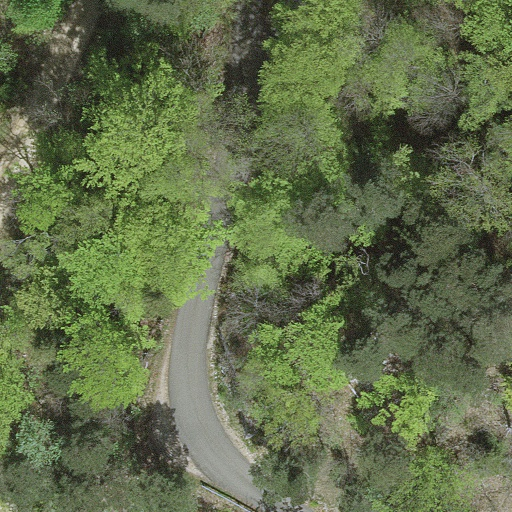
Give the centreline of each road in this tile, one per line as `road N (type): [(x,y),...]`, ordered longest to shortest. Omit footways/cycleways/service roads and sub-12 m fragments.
road 1 (unclassified): [(298,0),(233,161),(189,362),(207,440),(285,511)]
road 2 (track): [(0,511),(0,181),(88,0)]
road 3 (track): [(251,0),(233,161)]
